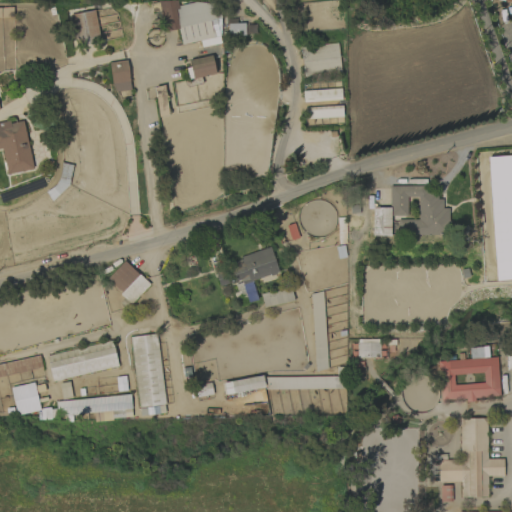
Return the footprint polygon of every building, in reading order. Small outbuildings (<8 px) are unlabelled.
[(70,14),(74,44),(119,37),(115,8),(70,14)] [(227,21),(228,37),(245,36),(244,21),(227,21)] [(340,72),(337,43),(300,48),(304,76),(340,72)] [(215,73),(211,55),(188,61),(192,79),(215,73)] [(113,93),(130,90),(126,60),(108,63),(113,93)] [(303,102),(341,101),(341,89),(303,90),(303,102)] [(305,118),(342,118),(341,109),(305,110),(305,118)] [(32,169),(22,119),(0,124),(0,148),(1,149),(7,175),(32,169)] [(511,155),(488,157),(494,280),(511,279),(511,155)] [(448,234),(448,208),(442,208),(442,197),(429,197),(429,186),(389,186),(389,208),(372,208),(372,236),(390,236),(390,216),(407,216),(406,197),(417,197),(418,219),(397,219),(397,235),(448,234)] [(277,273),(271,250),(213,266),(218,286),(235,282),(238,293),(244,291),(247,303),(257,300),(251,280),(277,273)] [(131,304),(149,285),(124,261),(106,280),(131,304)] [(260,294),(264,308),(293,300),(289,286),(260,294)] [(130,337),(138,416),(165,413),(157,334),(130,337)] [(379,358),(379,339),(356,340),(357,358),(379,358)] [(117,367),(112,342),(94,346),(94,345),(46,355),(51,381),(117,367)] [(439,400),(498,398),(497,358),(438,360),(439,400)] [(344,388),(343,376),(314,377),(314,381),(315,381),(316,389),(344,388)] [(223,381),(224,393),(264,390),(262,377),(223,381)] [(40,410),(33,382),(10,388),(16,416),(40,410)] [(486,419),(460,419),(460,460),(438,460),(438,481),(461,481),(461,497),(487,497),(487,477),(503,476),(502,459),(486,459),(486,419)]
